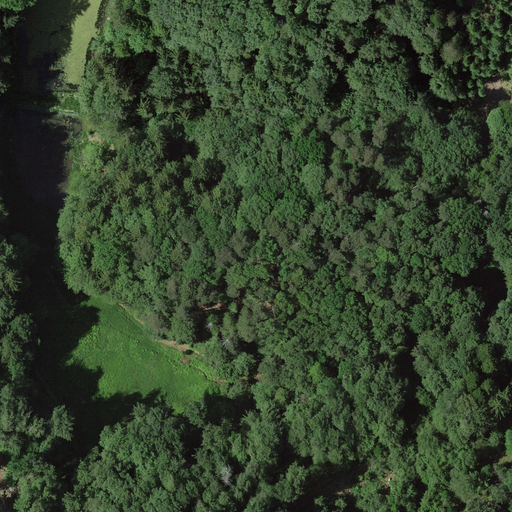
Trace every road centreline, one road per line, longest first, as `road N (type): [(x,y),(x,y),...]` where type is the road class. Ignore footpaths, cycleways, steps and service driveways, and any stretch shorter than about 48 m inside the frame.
road 1 (track): [(71,231),(73,271),(146,333),(247,377),(313,374),(454,320)]
road 2 (track): [(247,377),(220,418),(135,444),(124,461),(100,470),(45,397),(0,252)]
road 3 (track): [(71,231),(110,181),(135,114),(148,0)]
road 4 (track): [(121,0),(71,231)]
